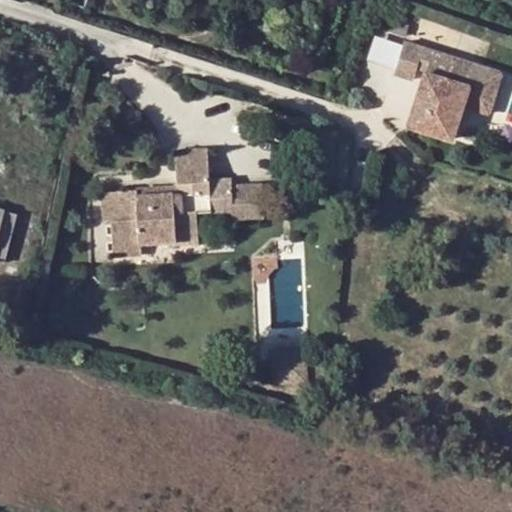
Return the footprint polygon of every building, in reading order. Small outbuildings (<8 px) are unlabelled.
[(495,93),(502,73),(404,42),(395,71),(423,80),(409,125),(453,139),(464,105),(471,85),(495,93)] [(471,85),(464,105),(489,113),(495,93),(471,85)] [(334,139),(304,141),(307,194),(338,192),(334,139)] [(172,151),(174,187),(136,190),(138,217),(113,219),(114,253),(141,252),(140,240),(176,236),(176,242),(197,241),(196,208),(231,205),(231,184),(230,178),(209,179),(207,149),(172,151)] [(232,215),(263,213),(261,182),(231,184),(231,205),(232,215)] [(138,217),(136,190),(103,192),(105,219),(113,219),(138,217)] [(0,208),(0,240),(9,211),(0,208)] [(308,346),(272,347),(274,364),(309,363),(309,355),(308,346)] [(309,363),(274,364),(274,383),(311,381),(311,385),(327,384),(326,355),(309,355),(309,363)]
